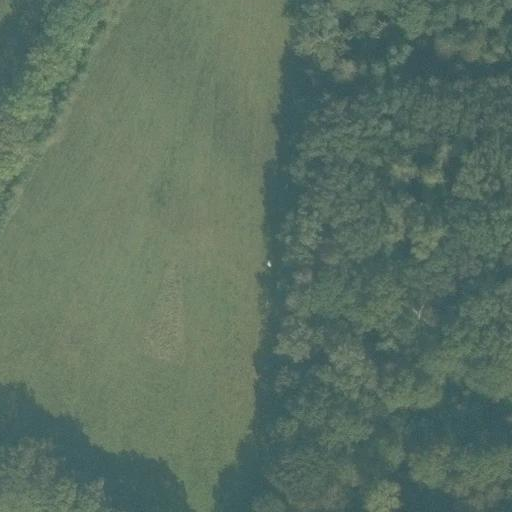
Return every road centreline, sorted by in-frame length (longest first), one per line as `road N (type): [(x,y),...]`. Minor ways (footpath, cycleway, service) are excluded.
road 1 (track): [(511,178),(409,222),(327,223),(338,0)]
road 2 (track): [(0,144),(77,0)]
